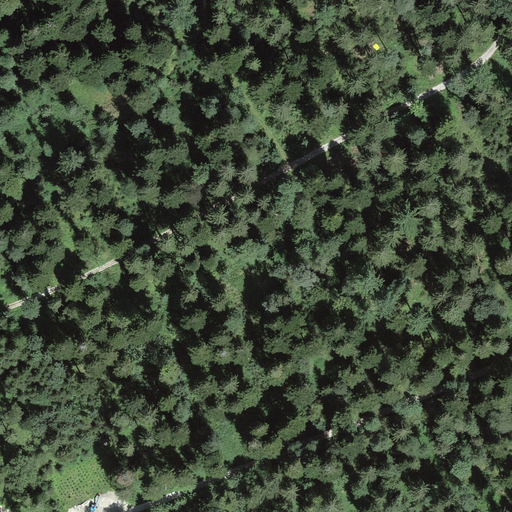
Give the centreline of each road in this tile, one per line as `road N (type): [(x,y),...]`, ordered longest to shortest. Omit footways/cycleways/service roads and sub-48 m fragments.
road 1 (track): [(511,15),(473,68),(80,279),(0,310)]
road 2 (track): [(511,342),(420,338),(379,322),(292,164),(212,48),(204,0)]
road 3 (track): [(133,511),(511,359)]
